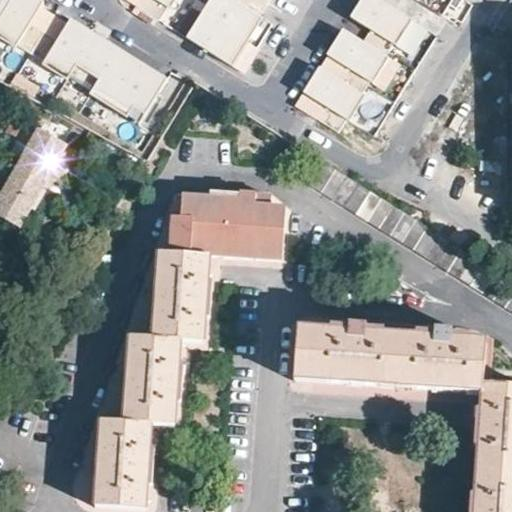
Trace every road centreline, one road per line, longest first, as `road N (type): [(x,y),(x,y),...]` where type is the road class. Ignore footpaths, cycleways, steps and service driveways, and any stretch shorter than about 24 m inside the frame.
road 1 (residential): [(493,0),(382,174)]
road 2 (residential): [(268,104),(96,0)]
road 3 (residential): [(511,253),(382,174)]
road 4 (residential): [(382,174),(268,104)]
road 5 (residential): [(268,104),(333,0)]
